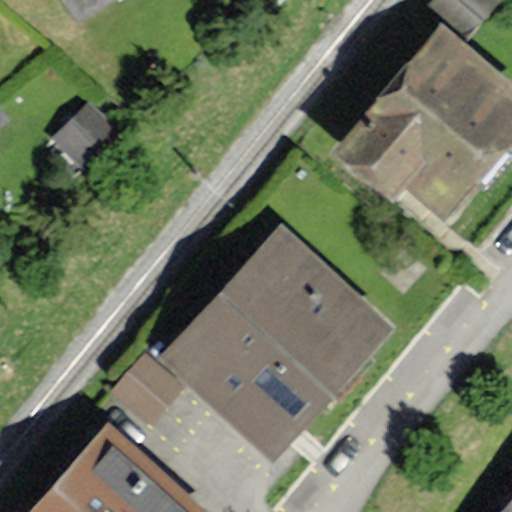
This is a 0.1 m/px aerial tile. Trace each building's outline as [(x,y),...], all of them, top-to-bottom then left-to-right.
[(69,0),(77,11),(94,0),(69,0)] [(511,132),(511,93),(447,34),(343,149),(390,192),(404,176),(442,210),(511,132)] [(105,108),(68,141),(114,193),(151,160),(105,108)] [(381,324),(283,234),(171,355),(270,445),(381,324)] [(153,419),(185,381),(144,346),(111,385),(153,419)] [(193,511),(105,436),(39,511),(193,511)]
